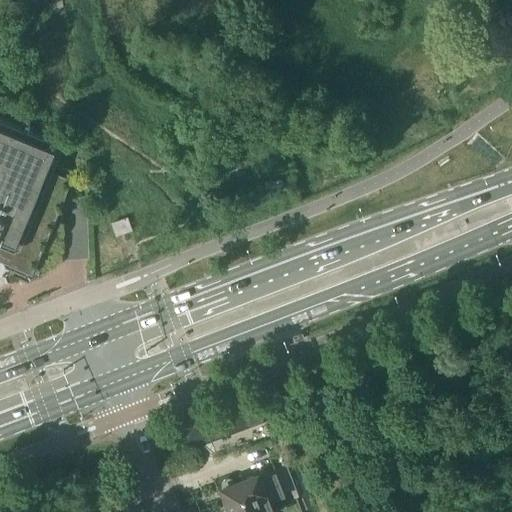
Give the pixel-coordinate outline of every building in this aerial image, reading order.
[(29,46),(3,48),(5,68),(31,65),(29,46)] [(0,262),(10,266),(8,271),(30,280),(36,277),(77,179),(74,172),(52,163),(58,148),(56,141),(0,118),(0,262)] [(214,197),(214,179),(185,179),(185,198),(214,197)] [(224,179),(225,197),(246,196),(245,179),(224,179)] [(111,222),(115,234),(129,229),(125,217),(111,222)] [(266,511),(264,504),(284,497),(275,472),(257,479),(255,474),(233,483),(231,479),(227,478),(224,479),(221,484),(222,487),(219,488),(229,511),(228,511),(266,511)] [(409,511),(410,500),(377,497),(375,511),(409,511)]
